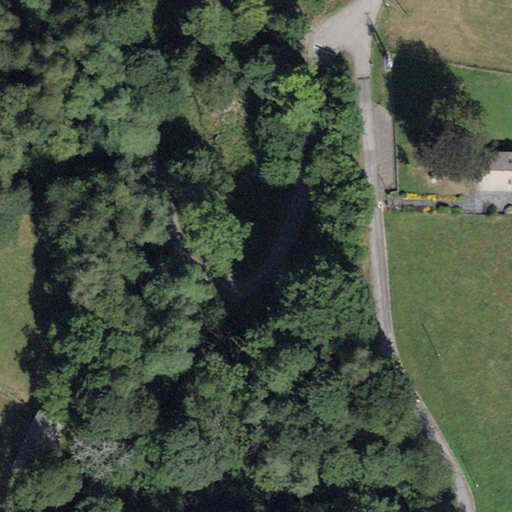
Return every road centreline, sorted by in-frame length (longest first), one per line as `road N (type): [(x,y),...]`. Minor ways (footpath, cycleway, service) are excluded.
road 1 (unclassified): [(46,0),(117,77),(193,256),(231,282),(264,271),(279,254),(313,159),(320,47),(365,5)]
road 2 (unclassified): [(365,5),(361,55),(387,353),(467,511)]
